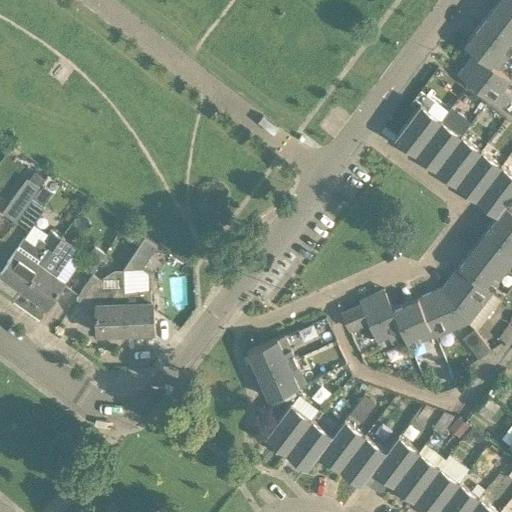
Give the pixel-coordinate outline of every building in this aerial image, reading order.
[(511,0),(499,0),(496,4),(511,15),(511,0)] [(511,15),(496,4),(481,24),(511,47),(511,15)] [(511,48),(511,47),(481,24),(465,45),(475,52),(496,68),(511,48)] [(496,68),(475,52),(463,67),(467,69),(461,77),(500,107),(509,95),(501,89),(509,79),(496,69),(496,68)] [(396,136),(417,152),(442,119),(421,103),(396,136)] [(442,119),(417,152),(437,167),(462,134),(442,119)] [(462,134),(437,167),(457,183),(482,149),(462,134)] [(482,149),(457,183),(477,198),(502,165),(482,149)] [(511,171),(502,165),(477,198),(498,214),(506,204),(511,195),(511,171)] [(16,221),(32,198),(40,187),(27,179),(3,212),(16,221)] [(42,184),(40,187),(32,198),(42,206),(52,192),(42,184)] [(42,206),(32,198),(16,221),(29,231),(46,208),(42,206)] [(511,208),(506,204),(498,214),(490,226),(511,243),(511,208)] [(117,230),(124,235),(131,226),(123,221),(117,230)] [(511,263),(511,243),(490,226),(474,246),(506,271),(511,263)] [(0,271),(0,272),(23,289),(60,236),(50,229),(44,238),(42,237),(37,244),(25,236),(0,271)] [(55,277),(75,247),(60,236),(23,289),(47,305),(63,283),(55,277)] [(137,270),(141,269),(158,245),(145,236),(123,270),(137,270)] [(92,274),(94,272),(106,253),(94,246),(80,266),(92,274)] [(506,271),(474,246),(458,267),(492,293),(490,291),(506,271)] [(492,293),(458,267),(448,280),(451,283),(446,290),(469,323),(492,293)] [(94,272),(92,274),(77,298),(87,306),(89,302),(96,307),(97,332),(125,331),(124,292),(124,283),(123,270),(115,270),(103,279),(94,272)] [(469,323),(446,290),(436,295),(434,291),(419,298),(435,335),(435,337),(469,323)] [(124,292),(125,331),(154,330),(153,301),(152,301),(151,291),(124,292)] [(360,300),(368,317),(368,320),(377,341),(390,336),(393,345),(407,339),(394,309),(393,309),(386,292),(376,296),(375,293),(360,300)] [(495,292),(472,321),(480,327),(503,298),(495,292)] [(435,335),(419,298),(394,309),(407,339),(410,346),(435,335)] [(367,320),(361,305),(342,313),(348,328),(367,320)] [(498,336),(506,342),(511,334),(511,326),(508,323),(498,336)] [(479,358),(490,350),(475,329),(463,338),(479,358)] [(247,351),(258,375),(295,359),(284,334),(247,351)] [(295,359),(258,375),(269,399),(293,389),(306,383),(295,359)] [(293,389),(269,399),(272,406),(296,395),(293,389)] [(353,410),(363,419),(378,402),(368,393),(353,410)] [(478,410),(490,418),(499,405),(488,397),(478,410)] [(266,435),(287,451),(312,419),(291,403),(266,435)] [(454,415),(444,411),(433,426),(441,433),(454,415)] [(458,416),(456,418),(450,426),(462,435),(470,425),(458,416)] [(312,419),(287,451),(308,467),(320,451),(333,435),(312,419)] [(333,435),(320,451),(341,467),(366,435),(345,419),(333,435)] [(478,442),(484,433),(473,425),(467,433),(478,442)] [(386,451),(374,467),(395,483),(420,450),(399,434),(386,451)] [(366,435),(341,467),(361,483),(374,467),(386,451),(366,435)] [(420,450),(395,483),(415,498),(440,466),(420,450)] [(440,466),(415,498),(432,511),(435,511),(460,481),(440,466)] [(460,481),(435,511),(467,511),(480,496),(460,481)] [(480,496),(467,511),(499,511),(500,511),(480,496)]
